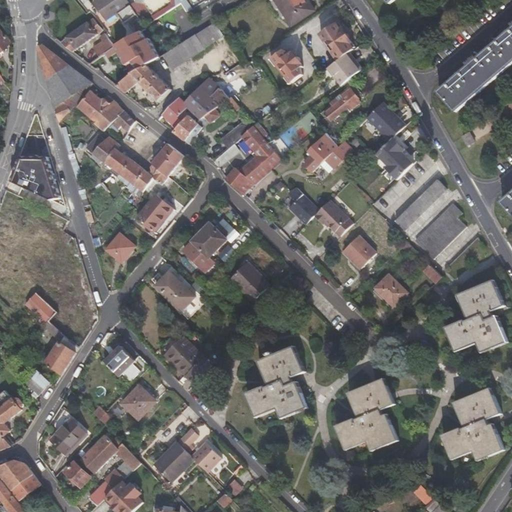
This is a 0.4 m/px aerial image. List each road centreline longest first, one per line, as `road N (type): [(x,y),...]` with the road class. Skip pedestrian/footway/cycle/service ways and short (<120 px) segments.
road 1 (residential): [(353,0),(511,266)]
road 2 (residential): [(299,511),(108,316)]
road 3 (residential): [(28,73),(108,316)]
road 4 (residential): [(215,181),(27,15)]
road 5 (residential): [(380,346),(215,181)]
road 6 (residential): [(108,316),(215,181)]
road 7 (residential): [(20,452),(108,316)]
